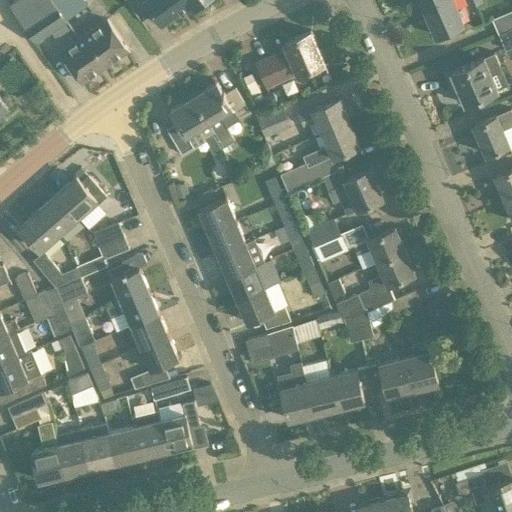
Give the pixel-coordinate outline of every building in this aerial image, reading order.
[(68,20),(54,0),(18,0),(12,5),(37,42),(68,20)] [(144,0),(161,24),(188,5),(190,9),(203,0),(144,0)] [(420,0),(425,10),(445,0),(420,0)] [(484,1),(483,0),(445,0),(425,10),(437,36),(464,24),(457,8),(468,4),(470,7),(484,1)] [(511,9),(493,18),(500,33),(511,27),(511,9)] [(128,49),(107,19),(62,52),(82,81),(128,49)] [(511,27),(500,33),(507,49),(511,46),(511,27)] [(258,63),(267,85),(298,71),(298,73),(325,61),(311,30),(284,42),(288,50),(258,63)] [(500,64),(495,52),(451,71),(459,87),(454,89),(460,102),(465,101),(466,103),(471,101),(473,105),(490,97),(488,93),(505,85),(496,66),(500,64)] [(215,82),(193,95),(215,130),(224,146),(234,140),(227,127),(220,115),(231,108),(238,120),(239,120),(250,113),(235,88),(223,95),(215,82)] [(0,114),(10,106),(0,94),(0,114)] [(204,136),(213,131),(215,130),(193,95),(169,109),(177,122),(166,129),(181,155),(193,148),(186,136),(199,128),(204,136)] [(317,118),(323,132),(350,120),(340,97),(300,114),(304,124),(317,118)] [(285,106),(259,117),(267,136),(292,125),(285,106)] [(511,109),(511,108),(474,124),(487,154),(509,144),(503,129),(511,125),(511,109)] [(289,190),(322,176),(326,174),(320,161),(360,144),(350,120),(323,132),(328,143),(303,154),(306,162),(281,173),(289,190)] [(511,166),(495,174),(505,198),(511,194),(511,166)] [(341,168),(338,169),(326,174),(322,176),(334,202),(340,200),(346,214),(358,209),(383,198),(371,168),(345,179),(341,168)] [(84,180),(79,174),(58,193),(78,216),(98,199),(100,201),(108,194),(91,174),(84,180)] [(266,180),(272,193),(283,188),(278,175),(266,180)] [(58,193),(38,211),(58,234),(78,216),(58,193)] [(208,230),(236,219),(226,195),(199,207),(208,230)] [(281,215),(292,210),(287,197),(275,201),(281,215)] [(58,234),(38,211),(22,225),(42,249),(58,234)] [(306,228),(314,245),(341,233),(333,216),(306,228)] [(208,230),(218,253),(246,241),(236,219),(208,230)] [(92,232),(97,244),(124,233),(118,220),(92,232)] [(290,238),(302,233),(296,220),(285,224),(290,238)] [(363,267),(377,261),(405,249),(395,226),(368,238),(368,239),(354,245),(363,267)] [(124,233),(97,244),(101,254),(76,264),(77,265),(80,273),(81,274),(107,263),(104,257),(129,246),(124,233)] [(348,248),(341,233),(314,245),(321,259),(348,248)] [(255,264),(266,259),(256,236),(246,241),(218,253),(228,276),(255,264)] [(300,261),(311,256),(306,243),(294,247),(300,261)] [(54,284),(80,273),(77,265),(62,271),(44,249),(32,258),(54,284)] [(345,319),(355,314),(368,309),(386,301),(380,286),(388,282),(388,284),(415,272),(405,249),(377,261),(383,274),(369,280),(373,288),(335,302),(342,317),(345,316),(345,319)] [(123,260),(122,260),(108,266),(112,276),(111,277),(121,300),(149,288),(139,265),(127,270),(123,260)] [(0,282),(10,278),(3,262),(0,263),(0,282)] [(228,276),(237,298),(265,286),(255,264),(228,276)] [(309,284),(321,279),(315,265),(304,270),(309,284)] [(14,276),(24,298),(37,293),(28,271),(14,276)] [(77,296),(87,291),(81,274),(80,273),(54,284),(62,302),(61,302),(70,322),(85,316),(77,296)] [(335,277),(326,284),(338,298),(347,291),(335,277)] [(274,309),(265,286),(237,298),(247,321),(261,315),(265,327),(290,319),(285,304),(274,309)] [(149,288),(121,300),(107,306),(110,315),(125,309),(131,322),(159,311),(149,288)] [(415,288),(393,298),(394,307),(395,311),(420,300),(415,288)] [(56,312),(53,305),(46,289),(38,293),(24,299),(35,319),(35,321),(47,316),(56,312)] [(47,316),(53,328),(55,333),(72,326),(70,322),(61,302),(53,305),(56,312),(47,316)] [(9,331),(0,309),(0,335),(9,332),(9,331)] [(368,309),(355,314),(361,338),(373,335),(369,318),(368,309)] [(131,322),(141,345),(168,333),(159,311),(131,322)] [(355,314),(345,319),(349,341),(361,338),(355,314)] [(70,322),(72,326),(80,344),(95,338),(85,316),(70,322)] [(267,332),(270,343),(295,336),(292,324),(267,332)] [(16,328),(9,331),(9,332),(0,335),(0,361),(26,351),(16,328)] [(75,344),(69,331),(59,336),(65,349),(75,344)] [(179,356),(168,333),(141,345),(150,367),(130,376),(134,386),(169,376),(164,363),(179,356)] [(295,336),(270,343),(273,354),(298,347),(295,336)] [(96,349),(85,354),(90,367),(101,362),(96,349)] [(430,349),(404,355),(413,388),(438,382),(430,349)] [(26,351),(0,361),(0,388),(5,400),(46,383),(40,370),(37,371),(28,350),(26,351)] [(413,388),(404,355),(379,361),(387,394),(413,388)] [(357,367),(331,373),(339,406),(365,400),(357,367)] [(105,371),(94,376),(100,389),(111,385),(105,371)] [(331,373),(306,379),(314,412),(339,406),(331,373)] [(90,375),(75,381),(80,394),(95,388),(90,375)] [(153,398),(190,387),(186,376),(150,386),(153,398)] [(314,412),(306,379),(281,385),(288,419),(314,412)] [(44,389),(31,395),(7,404),(16,427),(41,417),(36,406),(49,400),(44,389)] [(104,400),(107,408),(122,404),(120,396),(104,400)] [(181,401),(183,412),(159,418),(166,448),(193,442),(189,426),(200,423),(193,398),(181,401)] [(136,423),(144,454),(166,448),(159,418),(157,408),(134,414),(136,423)] [(83,428),(93,466),(119,460),(111,429),(110,422),(83,428)] [(144,454),(136,423),(111,429),(119,460),(144,454)] [(57,434),(59,442),(67,472),(93,466),(83,428),(57,434)] [(67,472),(59,442),(31,449),(38,479),(67,472)] [(493,511),(511,505),(511,475),(488,484),(484,471),(454,481),(458,494),(475,489),(478,500),(488,497),(493,511)] [(412,511),(407,491),(382,497),(385,511),(412,511)] [(385,511),(382,497),(358,503),(359,511),(385,511)] [(441,511),(456,511),(451,497),(438,503),(441,511)]
